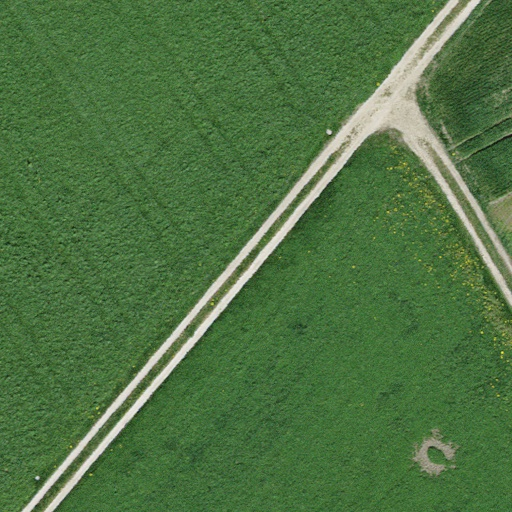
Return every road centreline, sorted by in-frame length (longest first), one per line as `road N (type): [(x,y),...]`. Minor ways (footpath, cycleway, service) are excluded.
road 1 (track): [(451,0),(20,511)]
road 2 (track): [(511,350),(360,105)]
